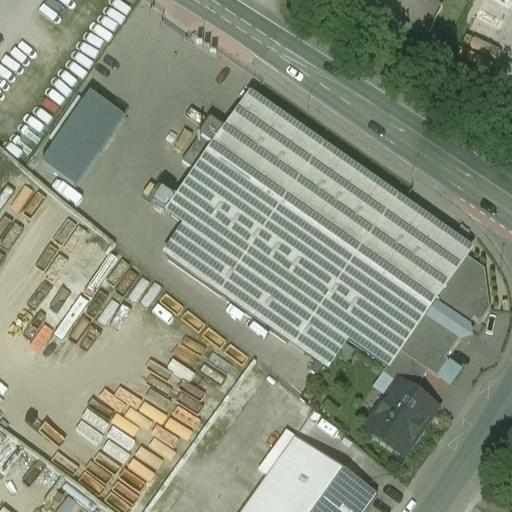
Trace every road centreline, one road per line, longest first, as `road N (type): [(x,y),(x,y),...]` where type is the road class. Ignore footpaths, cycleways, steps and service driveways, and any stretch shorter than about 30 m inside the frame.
road 1 (secondary): [(205,0),(464,174)]
road 2 (unclassified): [(511,403),(437,511)]
